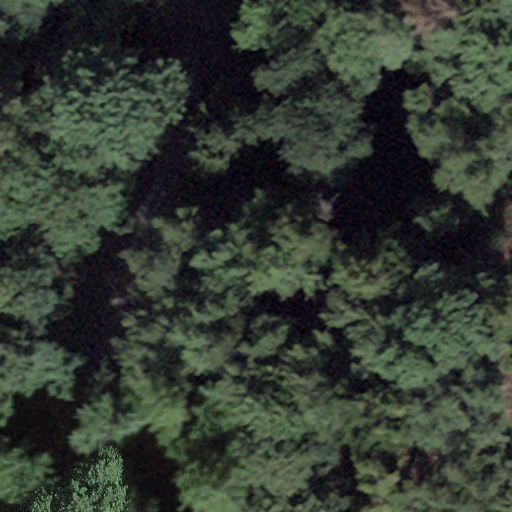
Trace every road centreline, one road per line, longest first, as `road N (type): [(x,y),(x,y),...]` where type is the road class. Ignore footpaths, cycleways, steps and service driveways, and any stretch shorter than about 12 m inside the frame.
road 1 (unclassified): [(165,0),(168,81),(107,315),(77,511)]
road 2 (track): [(93,0),(54,130),(0,216)]
